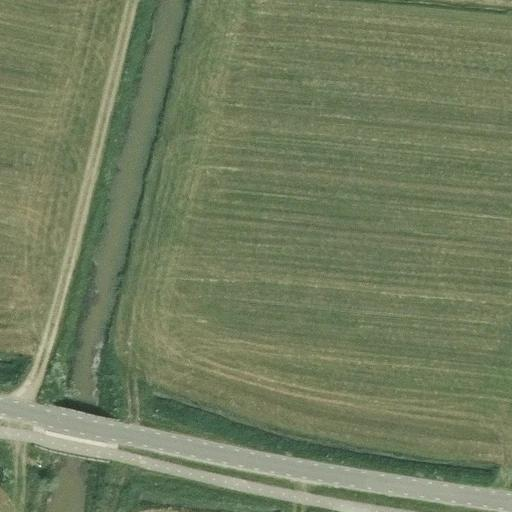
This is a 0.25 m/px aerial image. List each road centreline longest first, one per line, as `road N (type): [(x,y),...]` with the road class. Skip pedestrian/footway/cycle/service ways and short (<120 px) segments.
road 1 (unclassified): [(511,501),(0,407)]
road 2 (track): [(21,412),(53,323),(131,0)]
